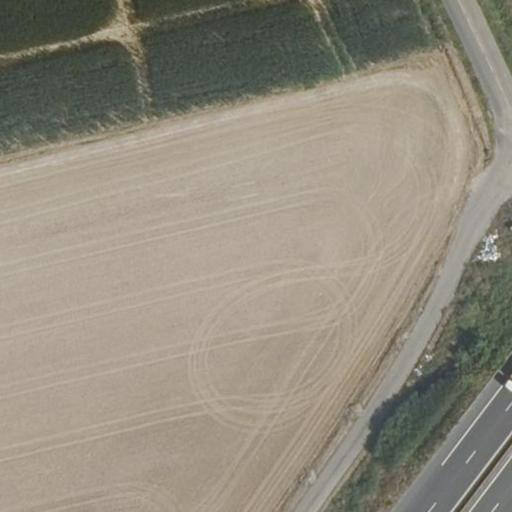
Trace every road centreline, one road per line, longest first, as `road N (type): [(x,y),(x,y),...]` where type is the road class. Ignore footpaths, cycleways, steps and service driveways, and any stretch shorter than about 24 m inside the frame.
road 1 (track): [(291,511),(511,174)]
road 2 (trunk): [(511,404),(432,511)]
